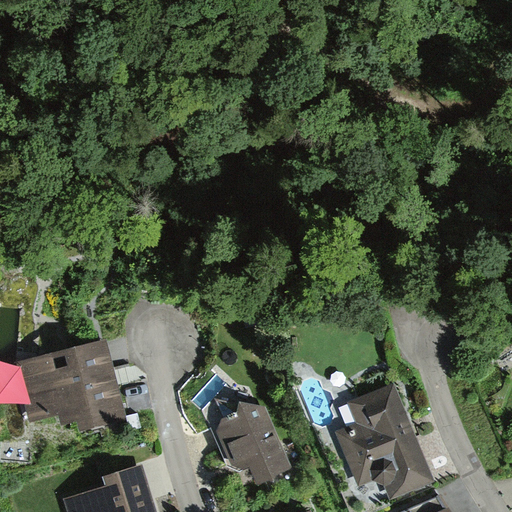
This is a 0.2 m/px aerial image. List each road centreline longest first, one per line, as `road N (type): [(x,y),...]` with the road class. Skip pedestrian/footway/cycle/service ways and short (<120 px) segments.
road 1 (residential): [(494,511),(432,378),(428,334)]
road 2 (residential): [(193,511),(157,345)]
